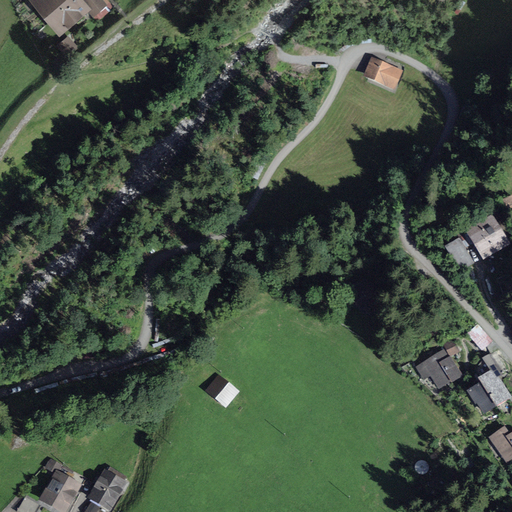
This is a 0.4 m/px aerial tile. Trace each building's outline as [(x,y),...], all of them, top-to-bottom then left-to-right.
[(38,0),(61,26),(74,15),(79,21),(88,13),(77,0),(38,0)] [(100,0),(85,0),(83,2),(92,13),(104,4),(100,0)] [(69,40),(61,47),(68,55),(76,48),(69,40)] [(373,61),(367,75),(384,82),(386,77),(396,81),(399,72),(373,61)] [(472,233),(485,254),(504,243),(491,221),(472,233)] [(461,270),(472,263),(458,241),(447,248),(461,270)] [(361,281),(349,296),(366,309),(378,294),(361,281)] [(482,352),(494,341),(478,324),(466,335),(482,352)] [(445,351),(417,368),(424,378),(432,373),(438,383),(447,377),(451,382),(461,375),(445,351)] [(492,371),(480,379),(483,384),(497,405),(510,398),(492,371)] [(218,379),(208,390),(226,405),(236,393),(218,379)] [(497,405),(483,384),(470,393),(475,402),(477,400),(485,413),(496,406),(497,405)] [(491,439),(495,445),(497,444),(505,457),(511,451),(511,434),(510,436),(505,429),(491,439)] [(51,460),(48,467),(57,472),(61,465),(51,460)] [(105,472),(90,497),(108,507),(122,482),(105,472)] [(52,480),(53,481),(43,498),(61,509),(74,485),(71,484),(73,482),(64,477),(63,479),(56,475),(52,480)] [(25,497),(17,511),(18,511),(36,511),(40,506),(25,497)]
